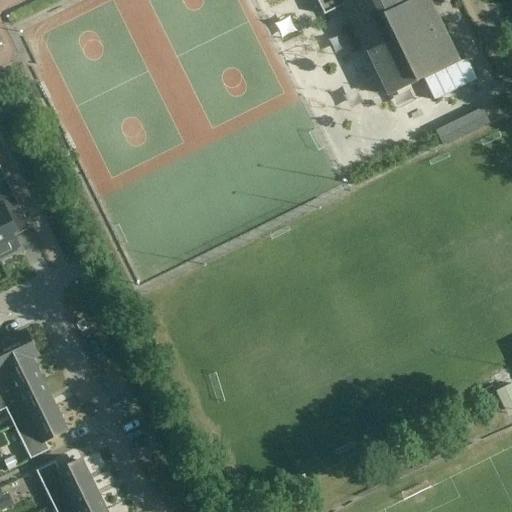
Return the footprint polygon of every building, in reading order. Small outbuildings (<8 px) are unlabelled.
[(317,0),(325,15),(345,6),(389,96),(420,81),(460,62),(429,0),(317,0)] [(420,81),(431,102),(474,81),(464,60),(460,62),(420,81)] [(437,146),(484,122),(477,107),(429,130),(437,146)] [(0,257),(1,257),(4,258),(17,251),(16,250),(19,248),(13,235),(18,232),(8,214),(20,208),(6,179),(0,181),(0,257)] [(0,388),(35,371),(29,358),(37,354),(27,333),(0,346),(0,388)] [(8,413),(46,394),(35,371),(0,388),(0,412),(6,409),(8,413)] [(20,436),(58,417),(46,394),(8,413),(20,436)] [(58,417),(20,436),(31,460),(50,451),(46,442),(65,433),(58,417)] [(8,470),(18,466),(13,457),(4,461),(8,470)] [(49,495),(87,477),(79,461),(60,471),(55,462),(37,471),(49,495)] [(56,511),(73,511),(98,500),(87,477),(49,495),(56,511)] [(14,505),(9,494),(0,497),(0,511),(14,505)] [(103,511),(98,500),(73,511),(103,511)]
